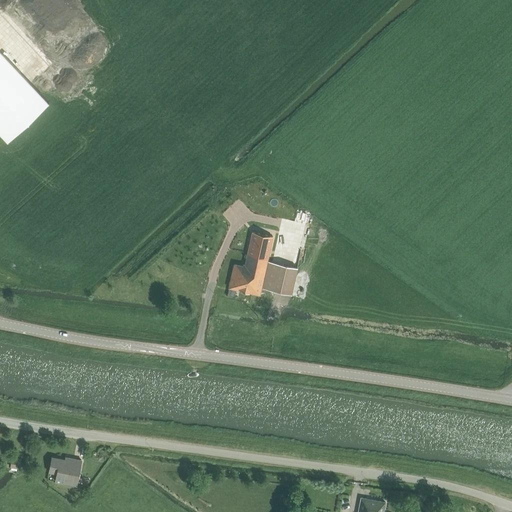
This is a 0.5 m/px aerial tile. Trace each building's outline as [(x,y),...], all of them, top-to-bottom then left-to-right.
[(0,48),(0,129),(8,138),(49,100),(0,48)] [(261,288),(291,294),(297,267),(267,261),(273,237),(253,232),(245,265),(243,265),(243,266),(235,264),(229,288),(259,295),(261,288)] [(52,457),(49,472),(71,477),(69,485),(76,486),(81,460),(65,457),(65,459),(52,457)] [(19,468),(21,459),(13,458),(11,467),(19,468)] [(383,511),(385,502),(361,497),(358,511),(383,511)]
